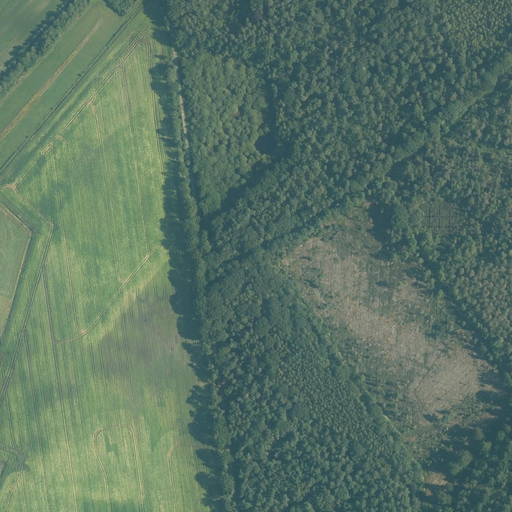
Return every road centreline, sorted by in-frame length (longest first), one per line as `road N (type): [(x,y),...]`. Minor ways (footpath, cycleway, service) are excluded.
road 1 (unclassified): [(237,511),(167,0)]
road 2 (track): [(511,409),(472,450),(440,511)]
